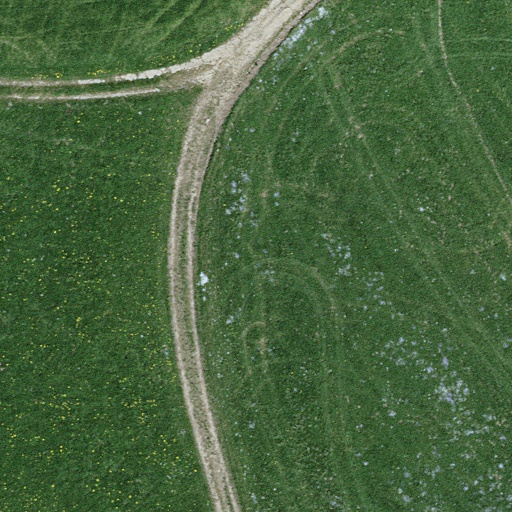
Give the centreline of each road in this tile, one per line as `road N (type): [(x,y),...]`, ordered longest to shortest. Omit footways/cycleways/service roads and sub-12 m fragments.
road 1 (track): [(226,511),(177,326),(194,130),(227,69)]
road 2 (track): [(0,91),(107,96),(227,69)]
